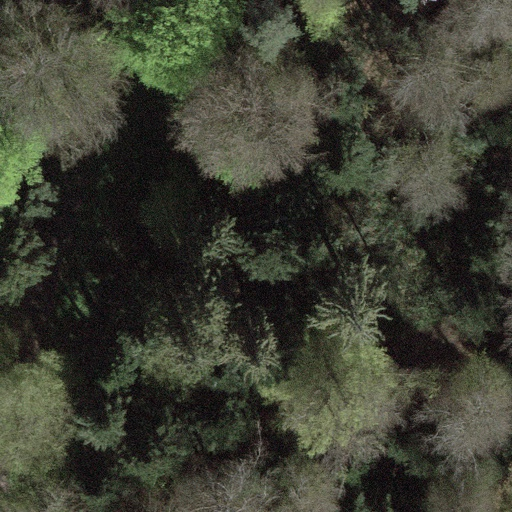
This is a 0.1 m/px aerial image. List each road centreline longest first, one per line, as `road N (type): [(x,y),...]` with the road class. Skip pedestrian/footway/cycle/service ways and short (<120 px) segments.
road 1 (track): [(102,511),(157,475),(511,317)]
road 2 (track): [(117,0),(0,405)]
